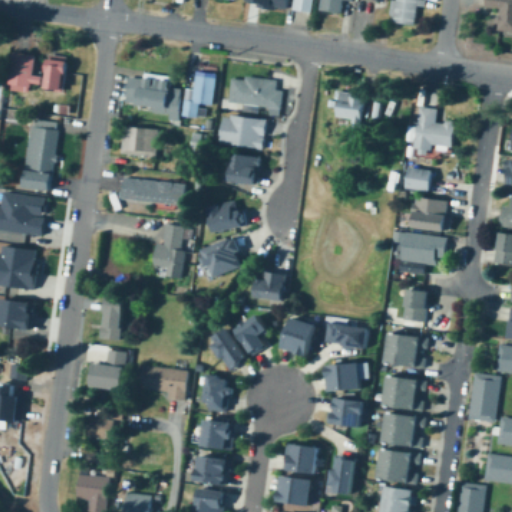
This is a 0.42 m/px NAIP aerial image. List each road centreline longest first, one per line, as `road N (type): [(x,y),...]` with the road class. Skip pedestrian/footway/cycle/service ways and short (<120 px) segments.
road 1 (residential): [(0,4),(511,75)]
road 2 (residential): [(491,73),(467,294)]
road 3 (residential): [(113,0),(89,198)]
road 4 (residential): [(89,198),(64,382)]
road 5 (residential): [(441,511),(465,339)]
road 6 (residential): [(287,216),(313,48)]
road 7 (residential): [(64,382),(49,511)]
